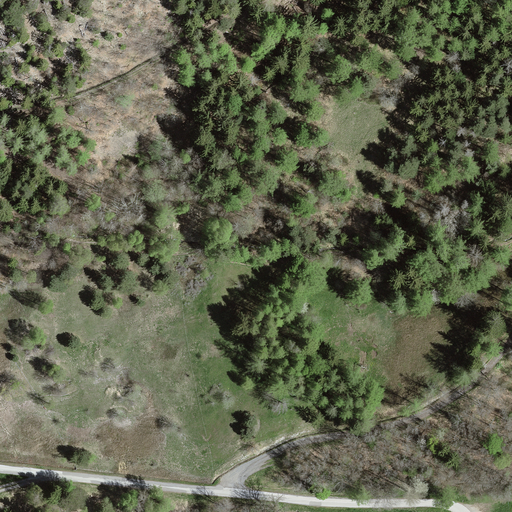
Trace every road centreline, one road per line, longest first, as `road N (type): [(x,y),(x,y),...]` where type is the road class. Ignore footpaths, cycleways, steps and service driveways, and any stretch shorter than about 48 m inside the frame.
road 1 (unclassified): [(0,468),(229,493),(448,504),(461,511)]
road 2 (track): [(229,493),(233,478),(275,452),(412,420),(486,370),(511,340)]
